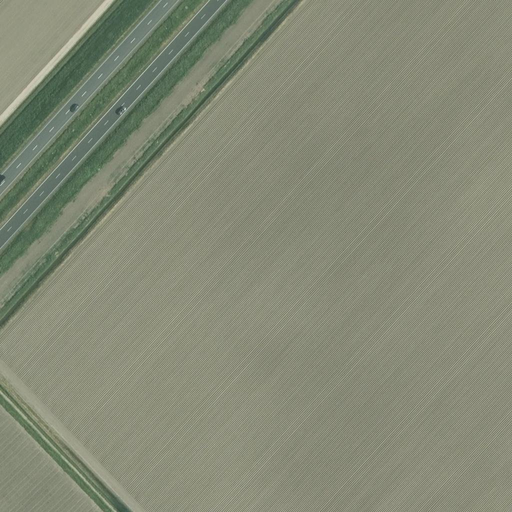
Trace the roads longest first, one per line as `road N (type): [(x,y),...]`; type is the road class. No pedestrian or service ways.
road 1 (trunk): [(0,240),(220,0)]
road 2 (trunk): [(172,0),(0,189)]
